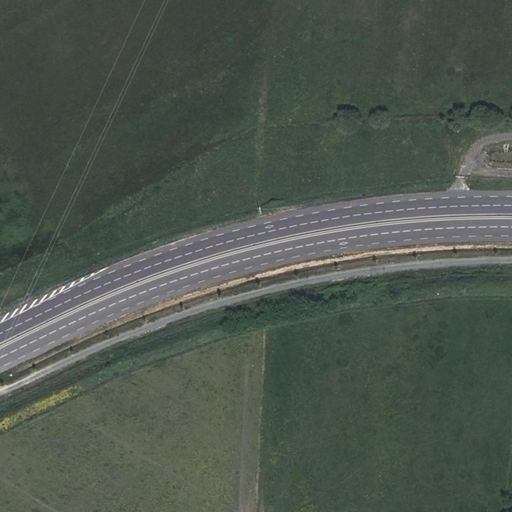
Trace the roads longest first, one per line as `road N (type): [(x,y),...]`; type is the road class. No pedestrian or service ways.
road 1 (primary): [(0,363),(150,291),(242,262),(360,239),(511,233)]
road 2 (track): [(511,259),(343,274),(205,306),(0,392)]
road 3 (primary): [(511,206),(345,215),(251,233),(150,263),(0,332)]
